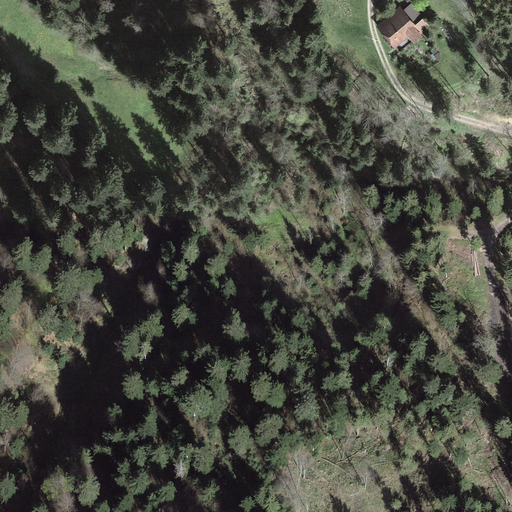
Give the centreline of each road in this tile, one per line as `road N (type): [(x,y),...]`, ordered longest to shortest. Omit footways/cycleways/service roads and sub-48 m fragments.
road 1 (track): [(511,374),(502,358),(488,257),(495,233),(511,219)]
road 2 (track): [(511,136),(409,101),(392,73)]
